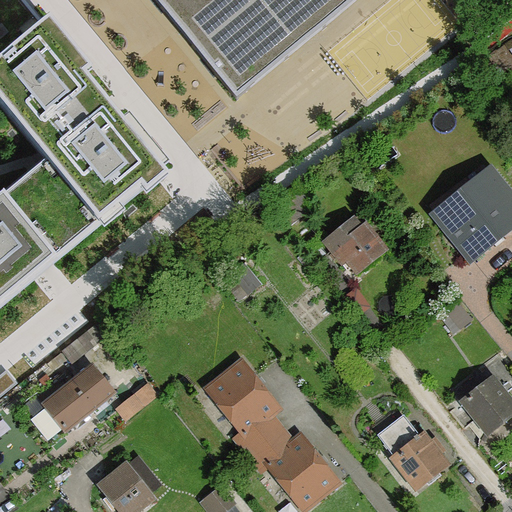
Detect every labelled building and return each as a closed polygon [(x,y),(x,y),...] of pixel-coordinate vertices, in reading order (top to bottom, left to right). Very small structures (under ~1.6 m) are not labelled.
[(0,0),(0,62),(45,25),(24,0),(0,0)] [(359,0),(155,0),(237,101),(359,0)] [(0,62),(0,102),(45,158),(110,103),(45,25),(0,62)] [(45,158),(4,192),(57,257),(164,169),(110,103),(45,158)] [(511,226),(511,192),(491,167),(434,214),(472,260),(511,226)] [(298,189),(286,198),(302,218),(314,209),(298,189)] [(4,192),(0,194),(0,304),(57,257),(4,192)] [(286,198),(271,210),(286,230),(302,218),(286,198)] [(355,220),(326,243),(338,259),(344,254),(359,274),(388,250),(367,225),(362,229),(355,220)] [(246,438),(251,434),(282,410),(244,362),(208,390),(246,438)] [(112,397),(90,370),(45,405),(67,433),(112,397)] [(511,415),(511,401),(494,379),(465,402),(489,434),(511,415)] [(396,457),(421,438),(406,417),(380,436),(396,457)] [(250,456),(261,447),(251,434),(246,438),(239,443),(250,456)] [(449,466),(425,435),(421,438),(396,457),(394,459),(418,490),(449,466)] [(341,483),(303,436),(272,460),(267,464),(305,511),(341,483)] [(267,464),(272,460),(261,447),(250,456),(261,470),(267,464)] [(140,511),(156,500),(128,465),(101,487),(121,511),(140,511)] [(223,511),(235,503),(227,493),(212,506),(216,511),(223,511)]
